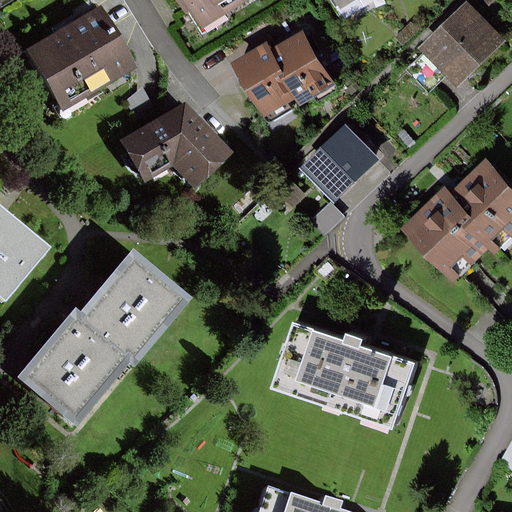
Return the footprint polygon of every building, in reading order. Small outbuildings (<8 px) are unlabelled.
[(184,0),(205,31),(252,0),(184,0)] [(474,10),(420,54),(453,93),(506,49),(474,10)] [(102,14),(28,61),(60,111),(134,64),(102,14)] [(332,15),(295,32),(323,94),(361,77),(332,15)] [(291,24),(254,40),(282,102),(319,86),(291,24)] [(229,154),(185,108),(126,141),(146,177),(172,162),(195,186),(229,154)] [(346,128),(301,173),(335,208),(381,163),(346,128)] [(511,209),(482,176),(413,237),(457,287),(511,238),(511,209)] [(0,303),(40,255),(0,221),(0,303)] [(126,263),(74,324),(124,366),(128,369),(179,308),(126,263)] [(70,321),(17,384),(70,429),(124,366),(74,324),(70,321)] [(394,359),(296,328),(280,380),(377,411),(394,359)] [(511,445),(502,466),(511,471),(511,445)] [(263,489),(255,511),(331,511),(333,508),(334,505),(318,499),(316,507),(263,489)]
